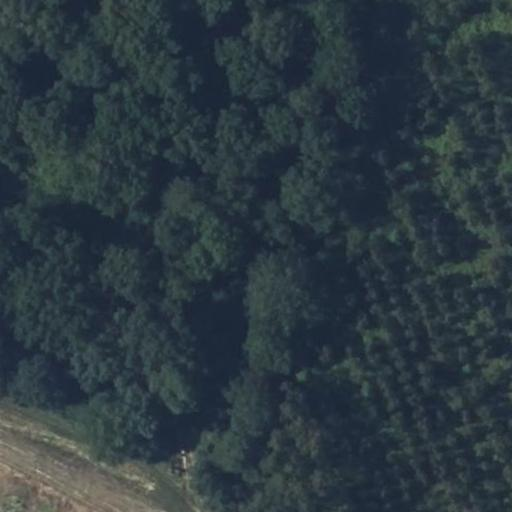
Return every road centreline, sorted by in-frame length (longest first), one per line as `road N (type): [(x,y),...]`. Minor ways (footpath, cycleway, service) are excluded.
road 1 (track): [(198,511),(169,412),(117,312),(0,158)]
road 2 (track): [(192,511),(0,398)]
